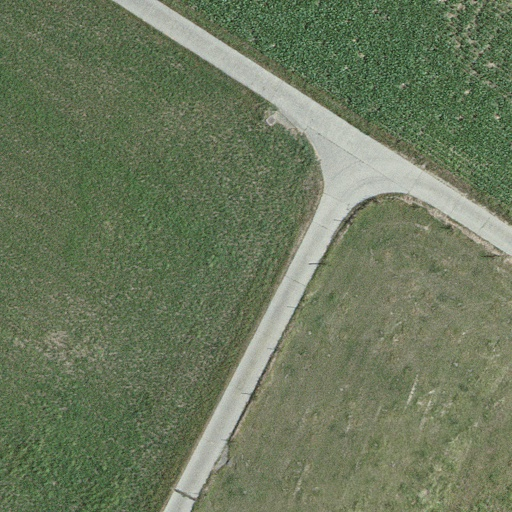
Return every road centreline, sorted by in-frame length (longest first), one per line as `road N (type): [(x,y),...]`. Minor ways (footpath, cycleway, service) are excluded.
road 1 (track): [(151,511),(352,114)]
road 2 (track): [(511,218),(173,0)]
